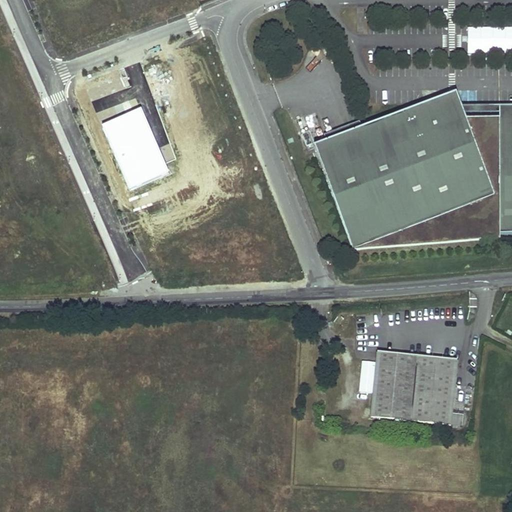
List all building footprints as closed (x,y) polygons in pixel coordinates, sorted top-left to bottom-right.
[(432,104),(434,109),(454,109),(461,109),(455,95),(453,96),(432,104)] [(432,104),(313,148),(353,250),(499,196),(500,234),(511,234),(511,107),(499,108),(499,120),(465,121),(461,109),(454,109),(434,109),(432,104)] [(142,107),(102,124),(130,190),(170,173),(142,107)] [(457,359),(378,351),(377,362),(373,394),(371,418),(451,425),(457,359)] [(373,394),(377,362),(363,361),(360,393),(373,394)]
